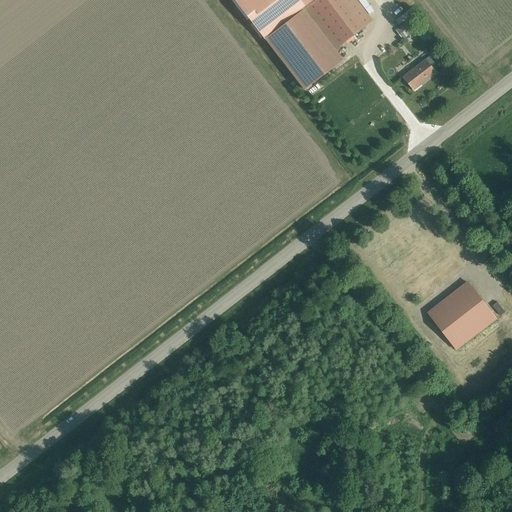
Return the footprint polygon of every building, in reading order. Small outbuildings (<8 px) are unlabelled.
[(372,21),(355,0),(317,0),(304,10),(295,0),(232,0),(263,41),(304,91),(344,60),(335,49),(372,21)] [(394,24),(414,13),(410,6),(390,17),(394,24)] [(396,30),(402,39),(412,32),(405,23),(396,30)] [(424,37),(431,33),(428,26),(420,30),(424,37)] [(405,58),(399,63),(403,69),(409,64),(405,58)] [(426,60),(403,77),(413,90),(436,73),(426,60)] [(428,313),(457,349),(496,319),(467,282),(428,313)] [(492,306),(500,316),(504,312),(497,302),(492,306)]
